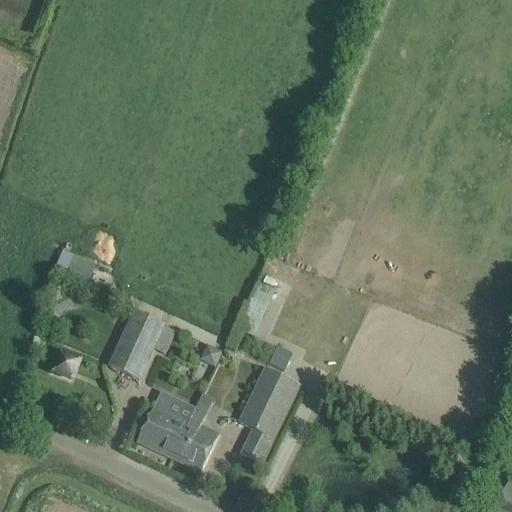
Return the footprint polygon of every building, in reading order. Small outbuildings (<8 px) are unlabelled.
[(61,253),(52,275),(85,290),(94,266),(61,253)] [(70,288),(47,301),(55,315),(78,302),(70,288)] [(268,301),(247,292),(228,338),(237,341),(241,332),(253,337),(268,301)] [(165,327),(135,313),(110,369),(140,383),(165,327)] [(77,380),(81,360),(54,354),(49,373),(77,380)] [(266,371),(239,425),(253,432),(241,458),(261,469),(273,443),(301,387),(280,377),(268,372),(266,371)] [(146,426),(138,444),(173,460),(191,423),(190,423),(196,411),(182,404),(174,421),(153,411),(146,426)] [(190,423),(191,423),(173,460),(201,474),(219,437),(201,428),(207,415),(197,409),(196,411),(190,423)] [(511,511),(511,487),(508,485),(494,511),(511,511)]
